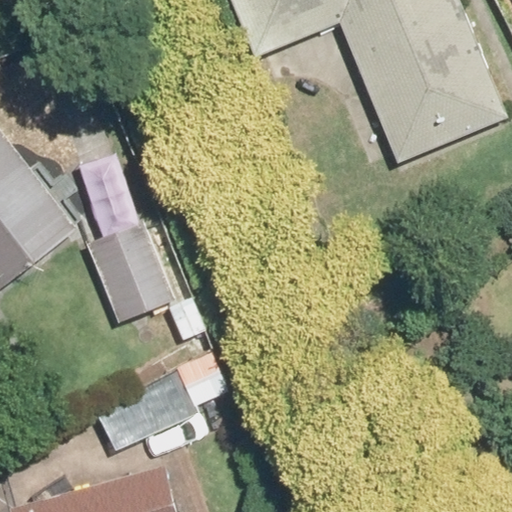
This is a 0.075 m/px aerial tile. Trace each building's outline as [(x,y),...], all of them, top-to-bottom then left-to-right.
[(511,103),(470,0),(272,0),(290,43),(352,18),(410,160),(511,118),(511,103)] [(0,110),(0,284),(8,294),(92,228),(0,110)] [(162,215),(97,240),(129,321),(193,296),(162,215)] [(201,297),(177,306),(191,339),(215,329),(201,297)] [(195,511),(182,463),(28,504),(29,511),(195,511)]
